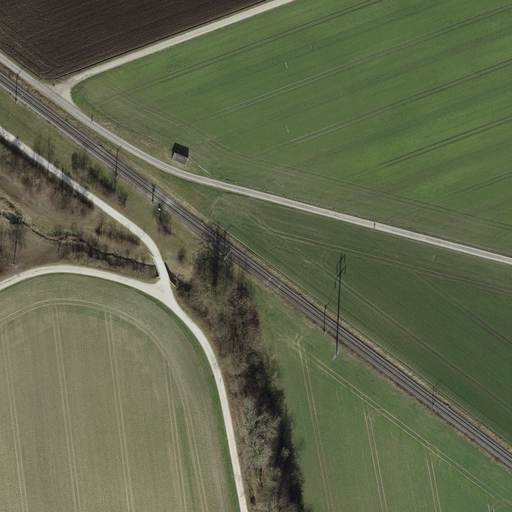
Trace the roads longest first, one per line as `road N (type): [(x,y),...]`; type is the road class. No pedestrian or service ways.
road 1 (track): [(49,93),(159,167),(511,263)]
road 2 (track): [(49,93),(294,0)]
road 3 (track): [(0,128),(145,235),(168,283),(162,293)]
road 4 (track): [(162,293),(189,320),(219,375),(245,511)]
road 5 (track): [(0,287),(41,270),(92,271),(162,293)]
